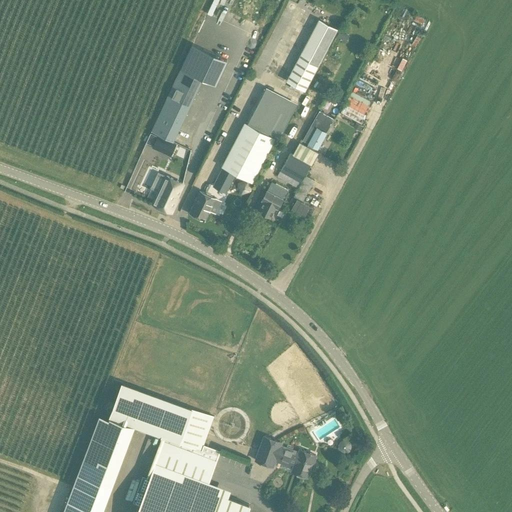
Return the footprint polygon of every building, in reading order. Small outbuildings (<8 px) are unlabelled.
[(319,18),(302,50),(321,61),(338,28),(319,18)] [(349,36),(340,31),(337,36),(346,41),(349,36)] [(305,90),(321,61),(302,50),(286,80),(305,90)] [(179,68),(171,87),(151,132),(158,135),(172,142),(201,78),(179,68)] [(247,123),(275,136),(278,138),(296,103),(265,87),(247,123)] [(337,93),(329,89),(326,94),(334,99),(337,93)] [(349,96),(342,113),(363,121),(368,110),(367,110),(369,104),(362,102),(362,101),(349,96)] [(333,117),(319,109),(310,125),(316,128),(307,145),(314,149),(315,146),(317,147),(333,117)] [(247,123),(225,166),(253,180),(275,136),(247,123)] [(158,135),(152,148),(171,157),(177,144),(172,142),(158,135)] [(318,151),(314,149),(307,145),(299,141),(292,154),(311,164),(318,151)] [(311,164),(292,154),(290,152),(276,177),(291,185),(289,188),(296,191),(305,175),(311,164)] [(143,176),(149,159),(144,157),(137,173),(143,176)] [(222,164),(213,183),(224,188),(233,170),(222,164)] [(305,175),(296,191),(294,195),(304,200),(314,180),(305,175)] [(176,198),(182,184),(167,177),(155,204),(171,211),(177,198),(176,198)] [(278,208),(287,190),(272,182),(263,200),(260,198),(255,208),(271,217),(276,207),(278,208)] [(190,212),(205,219),(210,209),(216,211),(221,199),(200,190),(190,212)] [(291,210),(308,219),(314,209),(297,199),(291,210)] [(203,444),(214,416),(192,408),(123,383),(110,417),(101,413),(73,487),(72,490),(63,511),(89,511),(96,495),(124,422),(166,437),(168,431),(203,444)] [(154,469),(206,488),(220,451),(203,444),(168,431),(166,437),(154,469)] [(293,471),(304,475),(308,477),(311,470),(313,471),(316,465),(313,464),(316,455),(301,450),(299,453),(281,446),(282,443),(265,436),(256,460),(273,466),(277,455),(296,463),(293,471)] [(343,452),(344,452),(345,453),(346,452),(347,452),(348,452),(349,451),(350,450),(350,449),(351,449),(351,448),(351,447),(351,446),(351,445),(351,444),(351,443),(350,443),(350,442),(349,441),(348,440),(347,440),(346,439),(345,439),(344,439),(343,439),(343,440),(342,440),(341,440),(340,441),(339,442),(339,443),(338,444),(338,445),(338,446),(338,447),(339,448),(339,449),(339,450),(340,450),(340,451),(341,451),(341,452),(342,452),(343,452)] [(206,488),(154,469),(151,477),(143,475),(133,501),(141,504),(137,511),(246,511),(249,504),(228,496),(206,488)]
